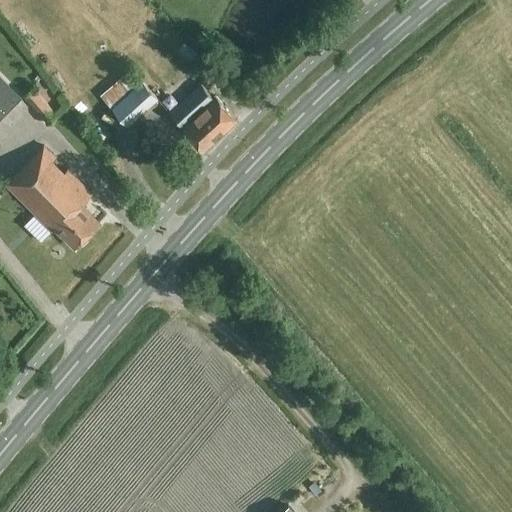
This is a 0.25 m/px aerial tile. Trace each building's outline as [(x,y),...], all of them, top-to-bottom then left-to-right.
[(0,116),(20,96),(0,76),(0,116)] [(142,81),(112,108),(127,126),(158,99),(142,81)] [(202,83),(200,85),(170,112),(205,148),(238,119),(218,96),(215,96),(202,83)] [(24,97),(47,123),(57,115),(34,88),(24,97)] [(44,145),(6,183),(36,212),(23,225),(40,242),(41,241),(53,229),(53,230),(56,228),(63,235),(65,233),(76,243),(98,221),(80,204),(92,193),(68,169),(65,172),(53,160),(56,157),(44,145)]
